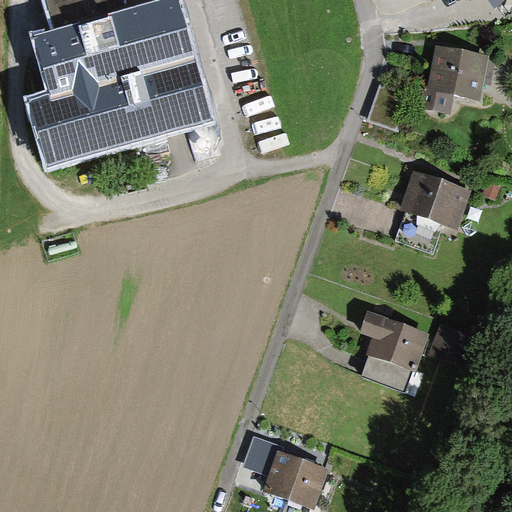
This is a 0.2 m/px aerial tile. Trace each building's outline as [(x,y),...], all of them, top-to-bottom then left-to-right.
[(211,129),(175,3),(126,17),(121,0),(46,0),(57,38),(39,43),(56,104),(35,110),(53,174),(211,129)] [(511,0),(485,0),(495,13),(511,0)] [(490,59),(436,49),(429,90),(419,88),(416,109),(450,115),(453,99),(482,104),(485,86),(492,87),(496,63),(490,61),(490,59)] [(471,195),(414,175),(401,214),(405,216),(396,242),(433,255),(443,229),(458,234),(471,195)] [(486,183),(481,196),(495,201),(500,189),(486,183)] [(431,338),(368,315),(360,337),(373,342),(367,359),(370,360),(362,381),(405,397),(413,376),(417,377),(431,338)] [(469,338),(440,327),(428,358),(457,369),(469,338)] [(317,511),(331,475),(279,455),(263,496),(305,511),(317,511)]
